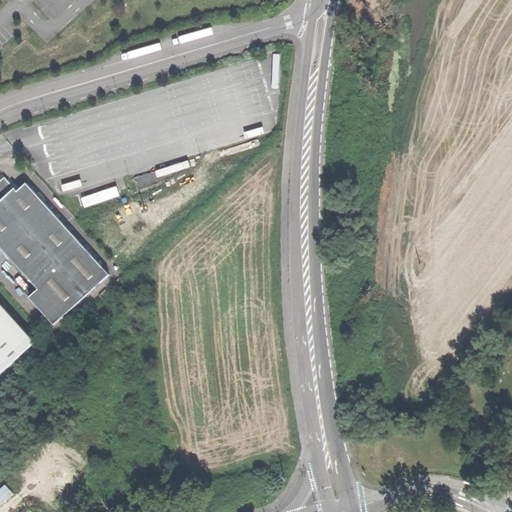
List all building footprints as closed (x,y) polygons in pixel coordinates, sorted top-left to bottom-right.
[(139,188),(160,181),(156,170),(136,177),(139,188)] [(0,203),(15,190),(5,179),(0,183),(0,203)] [(29,299),(54,327),(110,276),(27,184),(18,193),(15,190),(0,203),(0,247),(39,290),(29,299)] [(88,207),(122,195),(119,185),(84,197),(88,207)] [(0,376),(35,344),(0,305),(0,376)]
